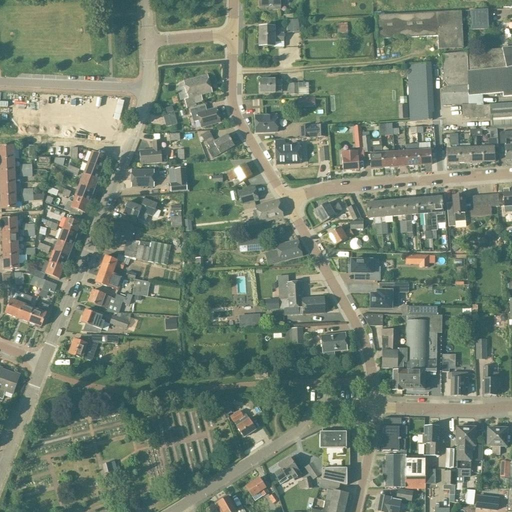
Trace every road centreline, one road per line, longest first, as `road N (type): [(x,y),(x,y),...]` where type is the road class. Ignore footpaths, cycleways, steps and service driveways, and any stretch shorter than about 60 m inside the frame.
road 1 (residential): [(46,358),(149,87)]
road 2 (residential): [(374,407),(363,330),(284,198)]
road 3 (residential): [(284,198),(511,173)]
road 4 (residential): [(185,505),(302,427),(316,407),(374,407)]
road 5 (residential): [(284,198),(236,114),(232,34)]
road 6 (residential): [(0,81),(149,87)]
road 7 (residential): [(511,405),(374,407)]
